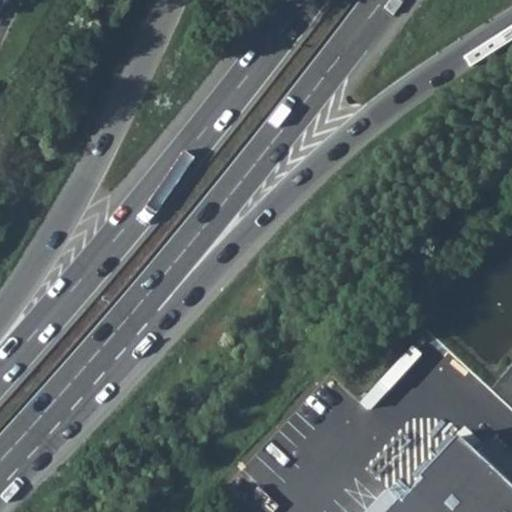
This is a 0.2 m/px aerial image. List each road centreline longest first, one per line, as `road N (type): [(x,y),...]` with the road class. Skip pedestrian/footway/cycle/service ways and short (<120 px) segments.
road 1 (trunk): [(306,0),(0,372)]
road 2 (trunk): [(136,308),(186,297),(294,180),(374,110),(511,22)]
road 3 (trunk): [(136,308),(383,0)]
road 4 (trunk): [(173,0),(69,215),(0,328)]
road 5 (trunk): [(0,461),(136,308)]
road 6 (unknown): [(313,511),(306,487),(313,459),(404,365)]
